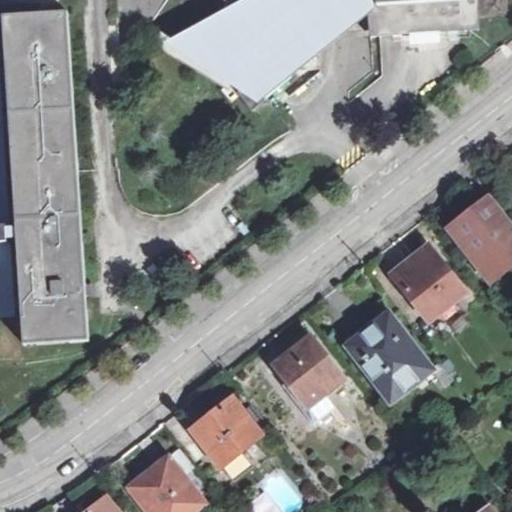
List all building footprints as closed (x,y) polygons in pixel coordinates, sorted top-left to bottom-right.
[(370,9),(369,0),(227,0),(228,20),(185,45),(235,83),(237,81),(246,90),(240,95),(255,113),(299,75),(324,73),(323,54),(357,26),(351,19),(362,10),(370,9)] [(378,0),(369,0),(370,9),(372,37),(381,36),(378,0)] [(378,0),(381,36),(471,31),(468,0),(378,0)] [(468,0),(471,31),(482,30),(479,0),(468,0)] [(4,17),(29,347),(93,343),(69,13),(4,17)] [(452,230),(491,280),(511,263),(511,229),(489,201),(452,230)] [(0,225),(0,241),(11,241),(10,224),(0,225)] [(395,274),(431,320),(466,293),(430,247),(395,274)] [(431,371),(389,316),(350,346),(392,401),(431,371)] [(277,366),(308,406),(343,379),(312,339),(277,366)] [(455,381),(441,364),(431,371),(445,388),(455,381)] [(220,465),(259,436),(232,402),(194,432),(220,465)] [(191,463),(180,449),(169,457),(181,472),(191,463)] [(181,472),(169,457),(130,488),(149,511),(193,511),(205,503),(181,472)] [(277,467),(257,484),(280,511),(294,511),(306,502),(277,467)] [(117,511),(107,498),(89,511),(117,511)]
